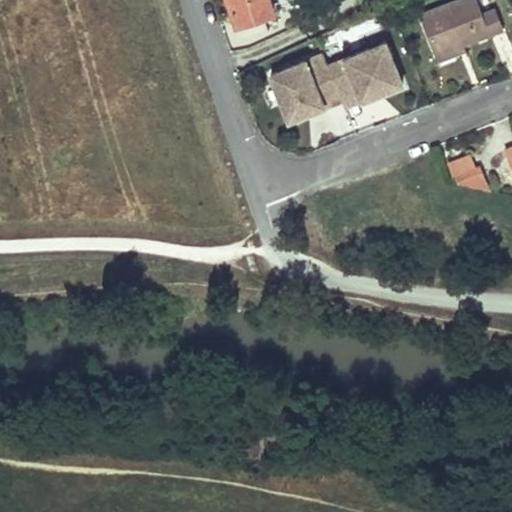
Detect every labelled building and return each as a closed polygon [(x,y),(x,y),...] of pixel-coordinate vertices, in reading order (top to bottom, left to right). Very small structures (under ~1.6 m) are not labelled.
[(272,11),(267,0),(226,0),(234,23),(272,11)] [(476,0),(453,0),(417,15),(434,55),(463,43),(489,32),(481,12),(476,0)] [(481,12),(489,32),(502,27),(493,7),(481,12)] [(384,43),(327,65),(336,89),(341,100),(356,94),(358,98),(375,91),(377,94),(401,85),(384,43)] [(463,43),(434,55),(437,63),(466,51),(463,43)] [(327,65),(322,54),(270,74),(288,121),(307,113),(306,110),(322,103),(319,95),(336,89),(327,65)] [(511,172),(511,147),(503,151),(511,172)] [(456,177),(457,179),(458,182),(492,190),(482,167),(456,177)]
